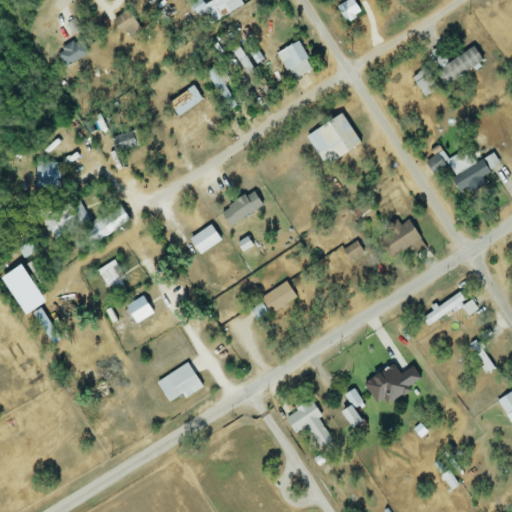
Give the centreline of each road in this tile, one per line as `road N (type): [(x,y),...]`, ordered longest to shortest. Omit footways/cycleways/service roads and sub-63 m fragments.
road 1 (residential): [(48,511),(511,223)]
road 2 (residential): [(464,0),(125,216)]
road 3 (residential): [(511,316),(310,0)]
road 4 (residential): [(125,216),(169,300),(236,397)]
